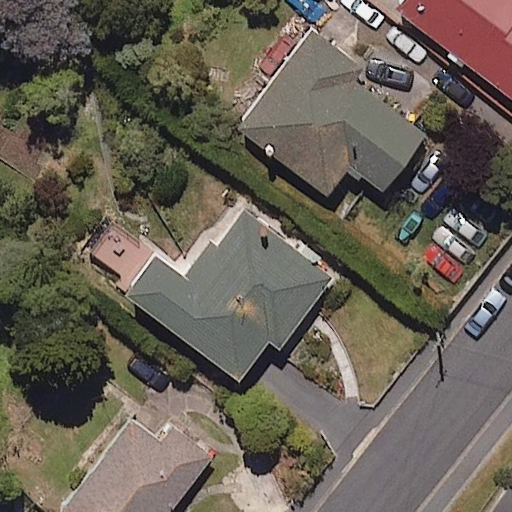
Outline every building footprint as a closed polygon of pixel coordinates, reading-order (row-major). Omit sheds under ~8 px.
[(511,0),(375,0),(511,104),(511,0)] [(372,71),(312,26),(238,124),(326,190),(347,162),(381,188),(426,130),(363,82),(372,71)] [(333,270),(244,202),(191,272),(158,248),(128,287),(240,373),(270,333),(280,340),(333,270)] [(166,440),(138,419),(66,511),(174,511),(218,455),(178,424),(166,440)] [(0,511),(8,511),(12,507),(0,497),(0,511)]
